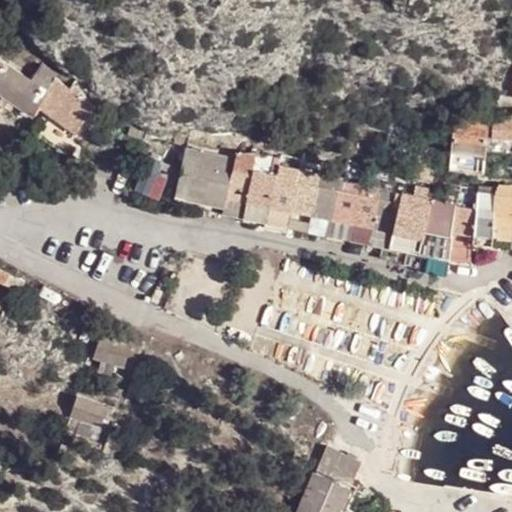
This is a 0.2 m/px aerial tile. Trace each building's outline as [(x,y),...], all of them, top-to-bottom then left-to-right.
[(0,97),(25,115),(33,106),(41,93),(27,83),(0,66),(0,97)] [(38,68),(27,83),(41,93),(48,83),(49,81),(52,75),(38,68)] [(67,94),(49,81),(48,83),(41,93),(33,106),(40,111),(53,118),(67,94)] [(53,118),(73,132),(79,126),(89,108),(67,94),(53,118)] [(462,105),(461,118),(487,122),(490,109),(462,105)] [(487,122),(461,118),(458,153),(490,160),(487,122)] [(511,126),(493,125),(493,142),(511,144),(511,126)] [(229,151),(212,147),(205,152),(229,156),(229,151)] [(205,152),(188,165),(182,189),(222,196),(222,193),(227,169),(229,156),(205,152)] [(177,168),(158,160),(149,182),(145,194),(163,201),(177,168)] [(151,176),(139,169),(135,179),(130,191),(140,197),(149,182),(151,176)] [(245,198),(248,175),(227,169),(222,193),(245,198)] [(270,173),(251,169),(248,175),(245,198),(265,202),(270,173)] [(287,208),(292,178),(270,173),(265,202),(287,208)] [(308,181),(292,178),(287,208),(303,211),(308,181)] [(327,215),(334,187),(308,181),(303,211),(327,215)] [(475,233),(475,235),(491,236),(492,218),(511,219),(511,182),(497,181),(496,190),(479,189),(475,233)] [(334,187),(327,215),(349,220),(354,191),(334,187)] [(397,200),(391,229),(421,234),(417,252),(413,252),(412,266),(437,272),(438,268),(443,256),(445,246),(446,238),(450,228),(451,213),(453,203),(428,198),(400,190),(397,200)] [(370,225),(376,195),(354,191),(349,220),(370,225)] [(245,198),(222,193),(222,196),(220,211),(240,215),(245,198)] [(391,229),(397,200),(376,195),(370,225),(391,229)] [(265,202),(245,198),(240,215),(262,220),(265,202)] [(287,208),(265,202),(262,220),(284,223),(287,208)] [(475,207),(453,203),(451,213),(450,228),(472,233),(475,207)] [(303,211),(287,208),(284,223),(301,228),(303,211)] [(327,215),(303,211),(301,228),(323,232),(327,215)] [(349,220),(327,215),(323,232),(347,238),(349,220)] [(511,219),(492,218),(491,236),(511,238),(511,219)] [(370,225),(349,220),(347,238),(368,242),(370,225)] [(391,229),(370,225),(368,242),(389,245),(391,229)] [(472,233),(450,228),(446,238),(445,246),(464,251),(462,259),(470,261),(475,235),(475,233),(472,233)] [(421,234),(391,229),(389,245),(413,252),(417,252),(421,234)] [(464,251),(445,246),(443,256),(462,259),(464,251)] [(130,348),(100,340),(100,349),(96,364),(128,369),(128,362),(130,348)] [(108,407),(80,393),(64,424),(91,439),(108,407)] [(326,446),(320,461),(352,475),(359,459),(326,446)] [(352,475),(320,461),(315,465),(358,482),(352,475)] [(342,511),(358,482),(315,465),(296,511),(342,511)]
